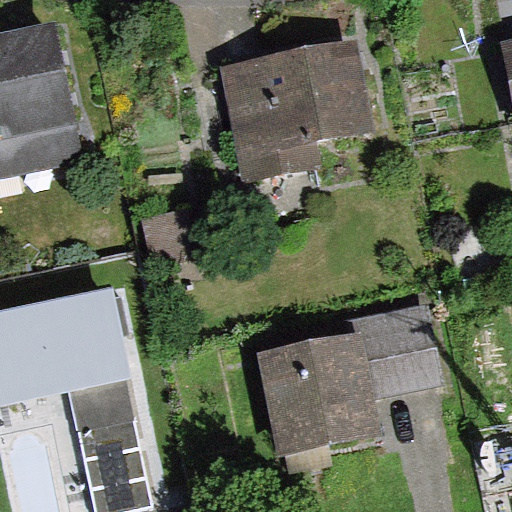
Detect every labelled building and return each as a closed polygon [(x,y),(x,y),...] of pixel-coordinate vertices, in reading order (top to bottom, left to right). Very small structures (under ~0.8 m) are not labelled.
[(0,176),(84,159),(56,23),(0,34),(0,176)] [(365,113),(347,31),(215,60),(239,170),(307,155),(301,127),(365,113)] [(511,122),(511,43),(492,47),(509,124),(511,122)] [(112,296),(0,320),(0,417),(46,407),(68,511),(93,511),(156,499),(112,296)] [(443,385),(425,306),(341,324),(344,336),(261,354),(284,456),(382,434),(375,400),(443,385)]
